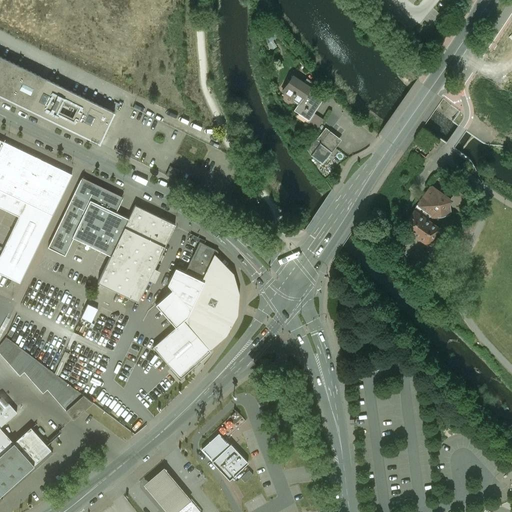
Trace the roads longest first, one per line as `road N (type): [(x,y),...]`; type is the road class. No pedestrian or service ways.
road 1 (secondary): [(289,291),(490,0)]
road 2 (tertiary): [(289,291),(200,215),(0,115)]
road 3 (secondary): [(59,511),(179,416),(236,358)]
road 4 (residential): [(352,511),(331,391)]
